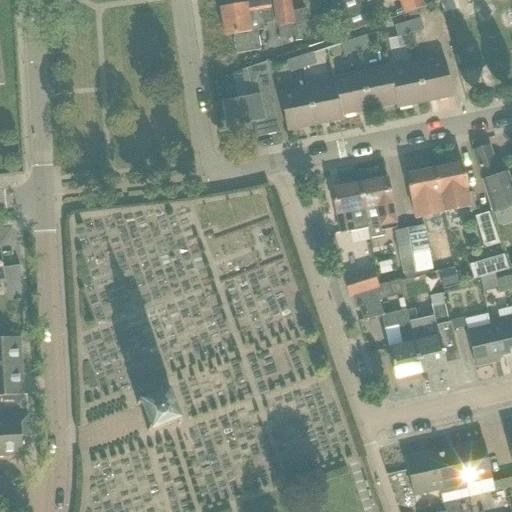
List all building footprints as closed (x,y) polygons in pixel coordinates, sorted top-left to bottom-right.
[(264,30),(263,22),(271,20),(269,13),(271,13),(268,0),(267,0),(219,8),(224,36),(232,35),(236,54),(260,50),(257,31),(264,30)] [(307,28),(304,9),(291,11),(289,0),(273,0),(279,39),(297,36),(296,29),(307,28)] [(330,0),(343,34),(344,34),(373,24),(363,0),(330,0)] [(397,0),(403,15),(423,7),(420,0),(397,0)] [(420,20),(407,24),(410,34),(423,30),(420,20)] [(410,34),(407,24),(394,28),(397,38),(410,34)] [(366,37),(353,41),(356,51),(370,47),(366,37)] [(356,51),(353,41),(340,46),(343,55),(356,51)] [(313,54),(299,59),(303,68),(316,64),(313,54)] [(303,68),(299,59),(286,63),(289,73),(303,68)] [(444,60),(417,65),(424,103),(452,97),(444,60)] [(247,99),(222,104),(227,127),(252,122),(255,138),(280,133),(265,63),(241,71),(247,99)] [(417,65),(389,71),(396,105),(395,105),(396,109),(424,103),(417,65)] [(387,67),(361,73),(368,110),(395,105),(396,105),(389,71),(388,71),(387,67)] [(334,82),(341,116),(368,110),(361,73),(334,78),(334,82)] [(334,82),(306,88),(314,126),(342,120),(341,116),(334,82)] [(314,126),(306,88),(279,94),(286,131),(314,126)] [(473,152),(492,212),(493,212),(497,222),(501,224),(510,222),(511,217),(511,216),(509,207),(511,205),(511,179),(509,180),(507,174),(495,178),(491,166),(494,165),(488,147),(473,152)] [(462,163),(433,169),(442,213),(469,208),(469,212),(476,210),(472,193),(467,194),(466,189),(467,189),(462,163)] [(442,213),(433,169),(406,175),(415,219),(442,213)] [(359,184),(367,228),(370,239),(383,236),(382,231),(396,228),(387,179),(359,184)] [(352,231),(367,228),(359,184),(331,190),(336,215),(340,234),(352,232),(352,231)] [(487,213),(474,217),(481,246),(484,249),(498,245),(487,213)] [(424,226),(406,229),(415,273),(433,270),(424,226)] [(415,273),(406,229),(394,231),(402,275),(415,273)] [(496,259),(487,261),(490,275),(499,273),(496,259)] [(457,283),(454,268),(439,271),(440,274),(442,287),(457,283)] [(352,297),(376,291),(375,289),(378,288),(373,271),(343,280),(348,298),(352,297)] [(508,292),(504,278),(495,280),(498,294),(508,292)] [(416,289),(414,280),(401,283),(405,299),(418,296),(416,289)] [(376,291),(352,297),(356,309),(379,303),(376,291)] [(430,305),(435,326),(447,324),(442,302),(430,305)] [(488,322),(489,327),(490,326),(497,357),(498,357),(511,353),(511,313),(511,308),(497,311),(499,320),(488,322)] [(414,310),(405,312),(407,323),(416,321),(414,310)] [(420,375),(409,331),(407,323),(405,312),(405,311),(381,316),(395,380),(420,375)] [(497,357),(490,326),(489,327),(488,322),(487,314),(464,319),(463,319),(449,322),(451,330),(465,327),(470,347),(474,367),(499,361),(498,357),(497,357)] [(422,328),(409,331),(420,375),(446,369),(439,337),(425,340),(422,328)] [(0,367),(19,367),(19,352),(20,352),(20,338),(0,338),(0,367)] [(19,367),(0,367),(0,396),(12,396),(23,396),(22,381),(20,381),(19,367)] [(147,432),(152,435),(154,430),(176,422),(177,425),(181,424),(168,390),(168,387),(157,392),(158,396),(143,401),(138,400),(136,405),(140,407),(149,428),(147,432)] [(23,396),(12,396),(12,402),(20,409),(26,408),(26,395),(23,396)] [(10,419),(0,419),(0,456),(7,456),(6,455),(21,454),(21,456),(22,456),(21,438),(28,437),(27,415),(10,416),(10,419)] [(456,447),(456,450),(457,450),(465,484),(466,484),(491,478),(483,441),(456,447)] [(465,484),(457,450),(456,450),(444,453),(432,456),(440,490),(439,490),(442,504),(469,498),(466,484),(465,484)] [(432,456),(431,453),(404,459),(413,496),(439,490),(440,490),(432,456)] [(506,489),(504,480),(492,483),(494,492),(504,490),(506,489)]
